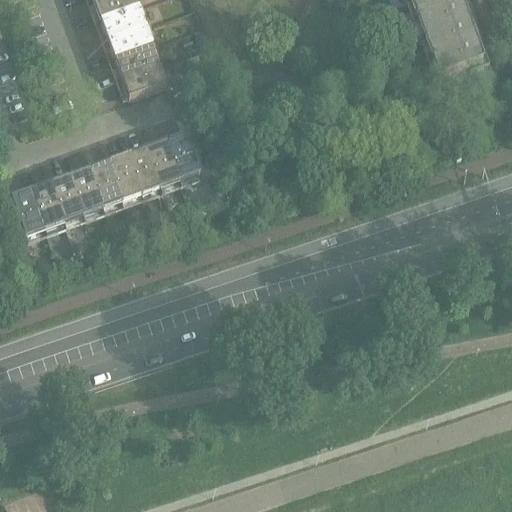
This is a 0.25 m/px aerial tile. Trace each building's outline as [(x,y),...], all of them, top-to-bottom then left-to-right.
[(89,0),(93,10),(119,0),(89,0)] [(132,0),(119,0),(93,10),(100,29),(138,15),(132,0)] [(466,0),(387,0),(422,95),(492,70),(466,0)] [(138,15),(100,29),(107,48),(145,34),(138,15)] [(145,34),(107,48),(114,67),(152,53),(145,34)] [(152,53),(114,67),(121,86),(159,72),(152,53)] [(159,72),(121,86),(128,106),(166,92),(159,72)] [(185,143),(165,150),(179,189),(199,181),(185,143)] [(165,150),(146,157),(160,196),(179,189),(165,150)] [(146,157),(126,164),(140,203),(160,196),(146,157)] [(126,164),(107,171),(121,210),(140,203),(126,164)] [(107,171),(88,178),(102,217),(121,210),(107,171)] [(88,178),(69,185),(83,224),(102,217),(88,178)] [(69,185),(50,192),(64,231),(83,224),(69,185)] [(50,192),(31,199),(45,238),(64,231),(50,192)] [(31,199),(10,206),(25,245),(45,238),(31,199)] [(130,237),(113,244),(117,254),(134,248),(130,237)] [(54,266),(40,271),(43,281),(57,276),(54,266)]
